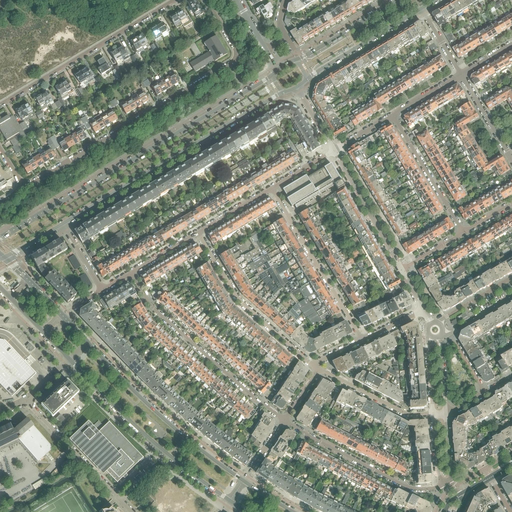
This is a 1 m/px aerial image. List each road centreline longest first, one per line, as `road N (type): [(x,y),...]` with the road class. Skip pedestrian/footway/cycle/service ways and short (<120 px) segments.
road 1 (tertiary): [(273,76),(0,238)]
road 2 (residential): [(25,187),(229,64),(235,51),(203,0)]
road 3 (tertiary): [(63,223),(283,91)]
road 4 (residential): [(130,273),(163,319),(286,419)]
road 5 (tertiary): [(70,360),(124,416),(230,501)]
road 6 (tertiary): [(243,480),(185,437),(89,344)]
road 7 (residential): [(0,103),(173,0)]
road 8 (residential): [(317,368),(239,301),(197,233)]
road 9 (residential): [(362,340),(271,188)]
road 10 (residential): [(442,485),(408,487),(286,419)]
road 11 (residential): [(131,511),(26,400)]
road 12 (residential): [(401,270),(334,150)]
road 13 (residential): [(392,115),(463,232)]
road 14 (tertiary): [(306,77),(421,8)]
road 15 (residential): [(433,414),(408,415),(317,368)]
